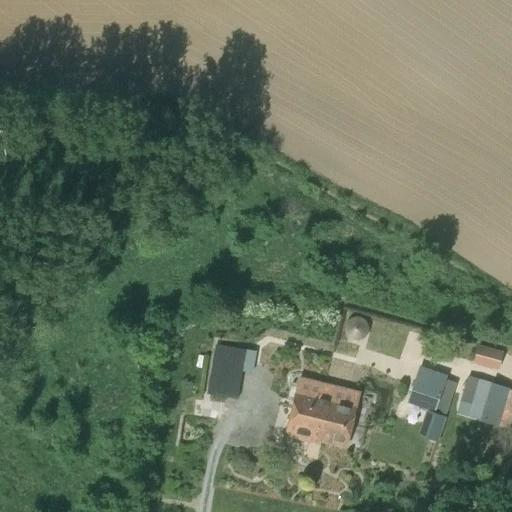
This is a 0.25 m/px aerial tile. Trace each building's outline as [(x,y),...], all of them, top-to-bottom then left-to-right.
[(207,394),(237,399),(245,349),(214,345),(207,394)] [(456,383),(418,371),(408,405),(446,416),(456,383)] [(491,384),(467,377),(455,416),(480,423),(491,384)] [(285,436),(319,443),(319,440),(323,425),(318,424),(320,412),(317,411),(320,399),(295,393),(285,436)] [(346,446),(354,406),(320,399),(317,411),(320,412),(318,424),(323,425),(319,440),(346,446)] [(445,419),(429,414),(421,438),(437,443),(445,419)]
